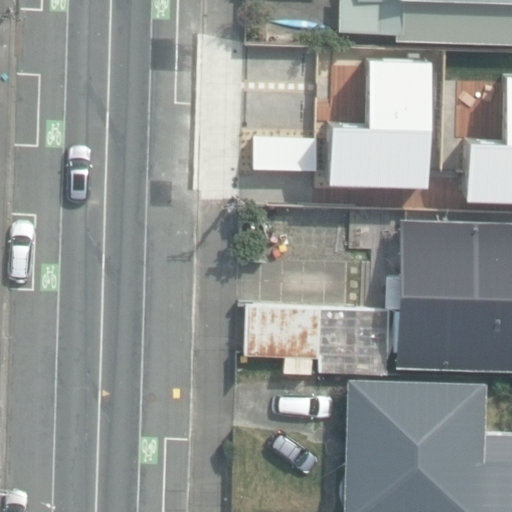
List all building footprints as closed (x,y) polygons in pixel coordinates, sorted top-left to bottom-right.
[(511,0),(336,0),(336,30),(393,32),(393,38),(511,41),(511,0)] [(427,185),(511,187),(511,47),(479,46),(478,66),(431,64),(427,185)] [(250,202),(351,207),(355,122),(254,117),(250,202)] [(394,366),(511,368),(511,220),(397,218),(394,366)] [(340,368),(381,370),(384,308),(340,306),(325,305),(325,307),(321,307),(322,303),(248,300),(246,351),(318,355),(317,367),(318,367),(340,368)] [(511,511),(511,430),(486,429),(488,385),(486,385),(486,382),(348,376),(344,473),(341,475),(337,478),(336,493),(342,499),(342,500),(341,511),(511,511)]
